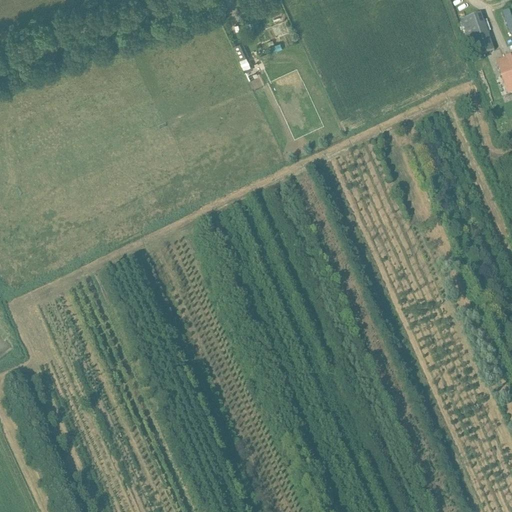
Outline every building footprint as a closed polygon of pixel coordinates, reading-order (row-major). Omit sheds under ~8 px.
[(511,21),(509,10),(503,12),(510,35),(511,34),(511,21)] [(481,14),(461,21),(474,58),(494,52),(487,33),(484,21),(481,14)] [(248,30),(252,28),(254,27),(252,22),(240,26),(242,32),(248,30)] [(242,42),(234,46),(240,59),(244,68),(251,65),(247,56),(248,55),(242,42)] [(511,55),(496,61),(508,95),(511,93),(511,55)]
